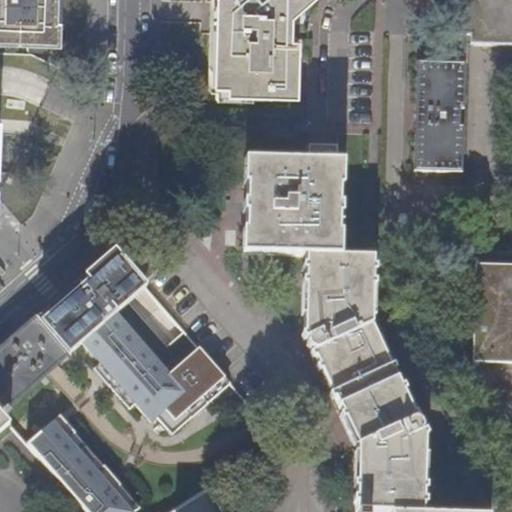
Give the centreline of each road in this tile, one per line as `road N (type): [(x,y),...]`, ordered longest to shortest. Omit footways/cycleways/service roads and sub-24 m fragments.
road 1 (residential): [(110,178),(295,388),(310,434),(309,511)]
road 2 (secondary): [(110,178),(128,111),(132,0)]
road 3 (unknown): [(16,298),(61,331),(138,427)]
road 4 (secondary): [(0,312),(75,239),(110,178)]
